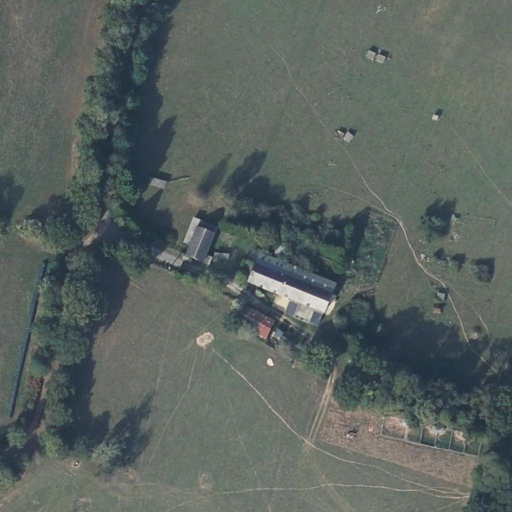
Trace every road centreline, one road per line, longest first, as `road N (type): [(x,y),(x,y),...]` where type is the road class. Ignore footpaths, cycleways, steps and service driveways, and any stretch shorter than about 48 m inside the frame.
road 1 (unclassified): [(142,0),(107,155),(105,210),(109,228),(150,253)]
road 2 (track): [(90,233),(42,411),(30,438),(0,464)]
